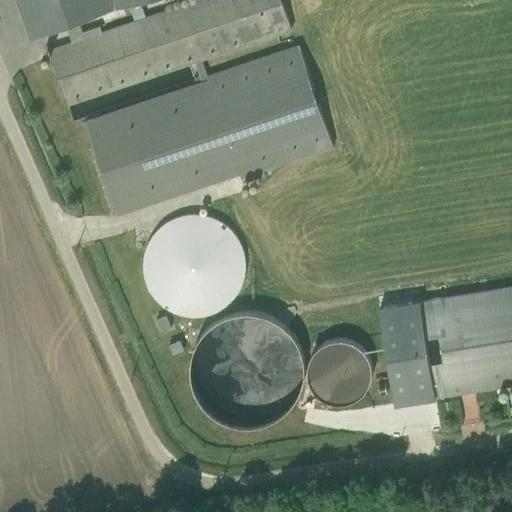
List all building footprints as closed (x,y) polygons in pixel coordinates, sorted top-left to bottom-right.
[(111,0),(12,0),(27,40),(115,9),(111,0)] [(273,0),(191,0),(51,50),(69,101),(282,26),(273,0)] [(112,0),(115,9),(149,0),(112,0)] [(301,45),(82,117),(115,218),(334,147),(301,45)] [(247,278),(248,261),(245,244),(235,230),(222,219),(206,213),(189,213),(173,218),(159,229),(149,243),(145,259),(146,277),(153,292),(164,305),(179,313),(196,316),(213,314),(228,306),(240,293),(247,278)] [(427,397),(511,383),(511,279),(410,296),(427,397)] [(139,318),(146,333),(157,328),(151,313),(139,318)]
